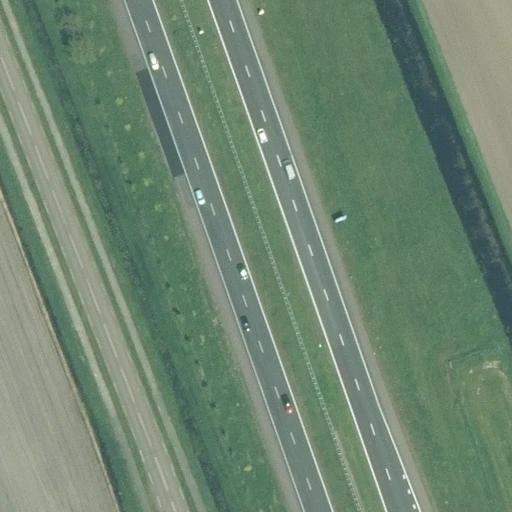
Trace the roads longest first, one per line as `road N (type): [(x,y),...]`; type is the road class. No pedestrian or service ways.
road 1 (motorway): [(400,511),(219,0)]
road 2 (motorway): [(135,0),(316,511)]
road 3 (tertiary): [(173,511),(0,61)]
